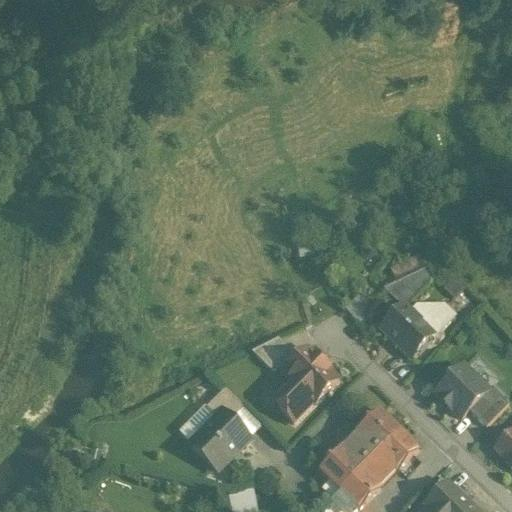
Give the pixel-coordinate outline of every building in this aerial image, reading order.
[(396,275),(426,267),(423,254),(393,263),(396,275)] [(425,269),(383,289),(400,305),(415,290),(419,294),(431,282),(425,269)] [(406,308),(381,333),(382,334),(382,333),(410,360),(409,360),(410,361),(432,338),(434,336),(434,335),(433,336),(411,315),(406,309),(406,308)] [(444,308),(417,309),(411,315),(433,336),(434,335),(434,336),(432,338),(433,340),(454,318),(444,308)] [(299,361),(278,340),(252,354),(270,372),(278,371),(284,376),(299,361)] [(299,361),(284,376),(297,390),(278,409),(294,425),(314,405),(338,381),(308,352),(299,361)] [(463,369),(437,397),(461,421),(469,413),(488,393),(487,393),(463,369)] [(491,388),(487,393),(488,393),(469,413),(486,429),(509,406),(491,388)] [(226,391),(207,409),(218,420),(222,416),(230,423),(244,409),(226,391)] [(360,439),(345,455),(342,452),(320,474),(341,495),(401,434),(379,414),(357,436),(360,439)] [(218,420),(192,446),(219,473),(250,443),(230,423),(222,416),(218,420)] [(511,432),(493,452),(510,469),(511,466),(511,432)] [(341,495),(335,502),(324,511),(357,511),(358,511),(359,511),(381,489),(379,487),(395,472),(397,473),(419,451),(401,434),(341,495)] [(463,495),(457,489),(454,492),(447,485),(425,507),(430,511),(474,511),(469,507),(468,506),(466,507),(465,508),(460,503),(464,500),(464,497),(463,495)] [(253,511),(250,492),(228,496),(231,511),(253,511)]
